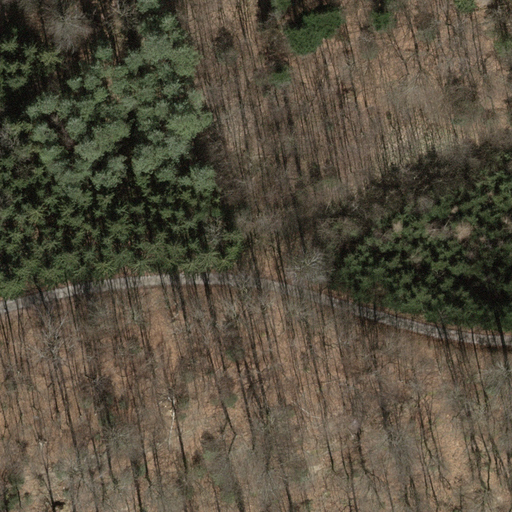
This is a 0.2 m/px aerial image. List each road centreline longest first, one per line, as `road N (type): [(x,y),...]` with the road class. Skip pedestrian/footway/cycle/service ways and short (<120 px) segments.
road 1 (track): [(0,292),(266,271),(511,328)]
road 2 (track): [(100,0),(0,127)]
